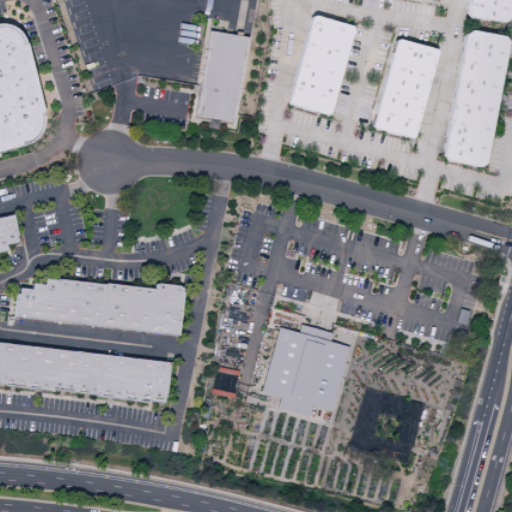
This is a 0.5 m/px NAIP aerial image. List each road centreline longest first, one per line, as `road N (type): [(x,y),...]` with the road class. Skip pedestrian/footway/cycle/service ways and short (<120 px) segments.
road 1 (residential): [(109,161),(264,172),(511,240)]
road 2 (primary): [(223,511),(0,477)]
road 3 (tertiary): [(511,310),(456,511)]
road 4 (tertiary): [(477,511),(511,385)]
